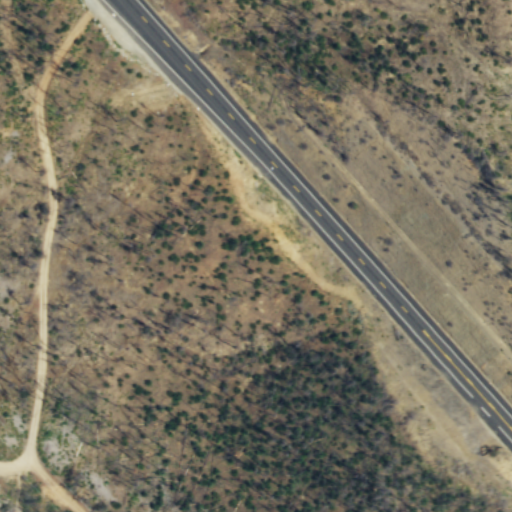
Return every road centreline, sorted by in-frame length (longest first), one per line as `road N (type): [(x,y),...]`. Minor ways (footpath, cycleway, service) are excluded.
road 1 (trunk): [(511,424),(132,0)]
road 2 (residential): [(19,511),(46,368),(46,257),(58,203),(46,94),(98,0)]
